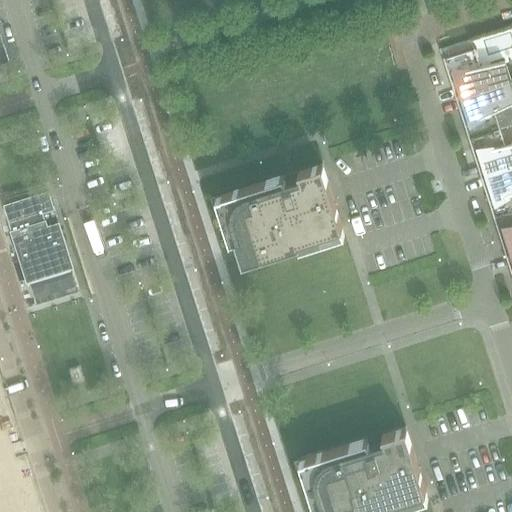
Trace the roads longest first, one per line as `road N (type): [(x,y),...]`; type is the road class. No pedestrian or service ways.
road 1 (residential): [(211,390),(110,77)]
road 2 (residential): [(39,99),(139,410)]
road 3 (residential): [(478,304),(408,60)]
road 4 (residential): [(478,304),(246,379)]
road 5 (residential): [(251,511),(211,390)]
